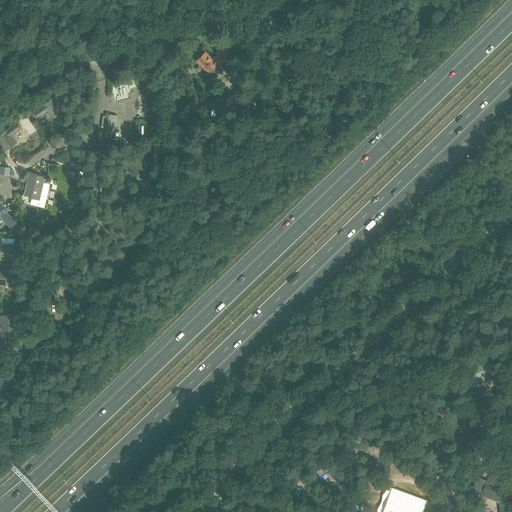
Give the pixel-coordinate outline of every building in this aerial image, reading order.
[(213,55),(211,58),(205,52),(196,60),(209,73),(212,70),(214,72),(220,65),(227,72),(232,68),(226,62),(232,56),(222,45),(216,51),(218,54),(215,57),(213,55)] [(225,96),(217,97),(218,110),(226,109),(225,96)] [(52,119),(59,114),(64,110),(55,97),(32,113),(37,119),(47,112),(52,119)] [(245,99),(241,102),(245,107),(243,109),(248,113),(253,108),(245,99)] [(20,122),(26,118),(21,112),(16,116),(20,122)] [(18,122),(0,134),(0,146),(4,153),(18,143),(12,135),(23,128),(18,122)] [(67,165),(69,160),(66,159),(60,156),(58,162),(64,164),(67,165)] [(10,167),(1,166),(0,172),(0,174),(9,175),(10,167)] [(29,172),(23,195),(39,199),(45,176),(29,172)] [(0,204),(0,220),(1,220),(8,228),(15,222),(0,204)] [(0,260),(19,261),(19,245),(0,244),(0,260)] [(19,271),(0,270),(0,285),(18,286),(19,271)] [(0,330),(0,337),(10,337),(17,336),(17,333),(19,333),(19,325),(17,325),(16,315),(9,315),(0,315),(0,330)] [(491,360),(467,368),(466,368),(469,380),(479,377),(480,382),(497,377),(491,360)] [(487,480),(481,493),(481,494),(499,502),(499,511),(511,511),(511,483),(505,488),(487,480)] [(426,500),(392,487),(382,511),(424,511),(423,511),(426,500)]
